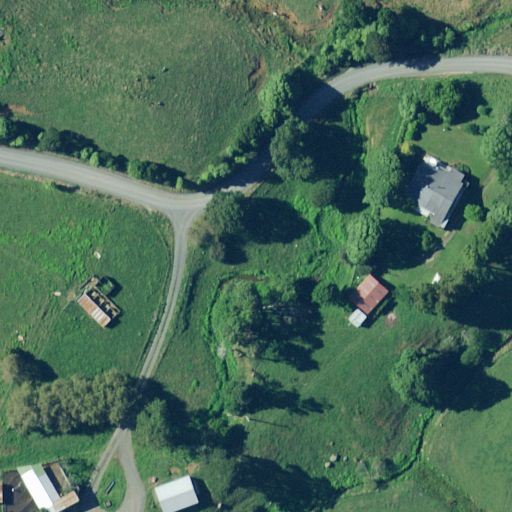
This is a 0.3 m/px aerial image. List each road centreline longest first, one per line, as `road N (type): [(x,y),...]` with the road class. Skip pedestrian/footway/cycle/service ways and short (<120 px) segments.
road 1 (unclassified): [(0,150),(162,197),(231,192),(315,94),(403,70),(511,66)]
road 2 (track): [(95,511),(115,492),(205,270),(209,233),(194,195)]
